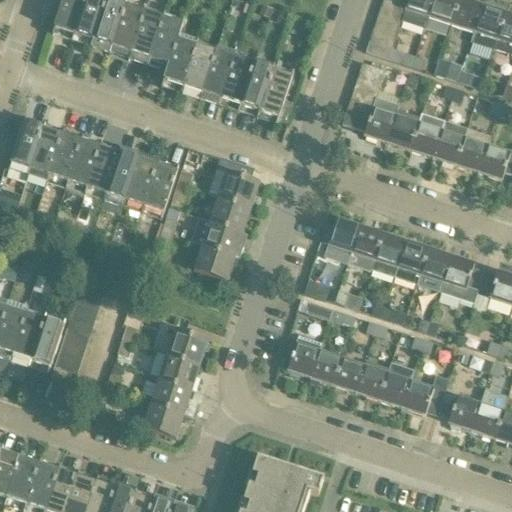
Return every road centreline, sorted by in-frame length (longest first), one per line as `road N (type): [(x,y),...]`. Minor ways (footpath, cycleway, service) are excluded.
road 1 (residential): [(301,170),(7,81)]
road 2 (residential): [(511,499),(239,408)]
road 3 (residential): [(221,425),(197,480),(0,417)]
road 4 (residential): [(239,408),(235,365),(301,170)]
road 5 (residential): [(511,238),(301,170)]
road 6 (residential): [(301,170),(356,0)]
